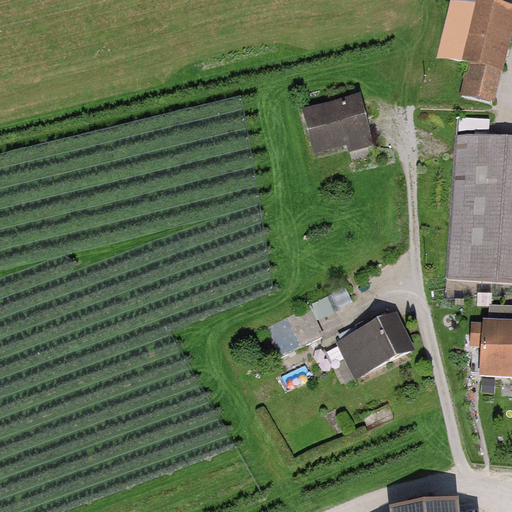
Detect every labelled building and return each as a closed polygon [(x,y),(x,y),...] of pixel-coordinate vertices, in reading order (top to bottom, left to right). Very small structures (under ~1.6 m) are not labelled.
[(511,64),(511,14),(460,3),(447,61),(472,67),(466,95),(504,103),(511,64)] [(360,102),(306,115),(316,154),(370,141),(360,102)] [(511,141),(458,138),(449,280),(511,283),(511,141)] [(488,348),(486,376),(511,377),(511,310),(493,309),(492,330),(475,328),(474,347),(488,348)] [(322,339),(307,310),(267,330),(282,359),(322,339)] [(395,319),(344,344),(359,377),(412,352),(395,319)] [(316,381),(307,362),(284,373),(294,392),(316,381)] [(395,421),(389,406),(361,419),(368,433),(395,421)]
